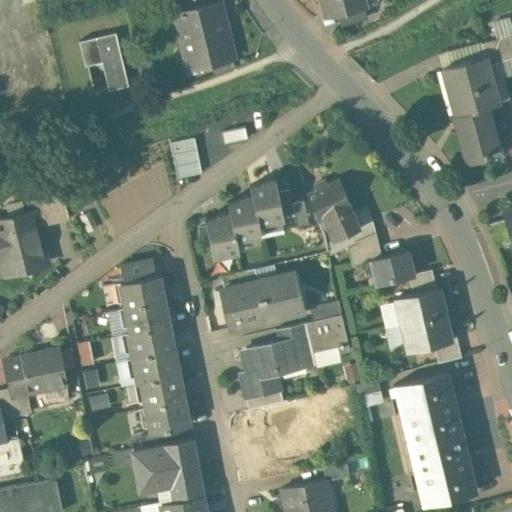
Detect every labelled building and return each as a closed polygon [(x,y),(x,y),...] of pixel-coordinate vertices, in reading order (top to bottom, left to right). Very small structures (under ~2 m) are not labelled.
[(321,0),(325,15),(360,6),(358,0),(321,0)] [(219,1),(178,11),(187,45),(184,45),(189,68),(210,63),(231,58),(233,57),(219,1)] [(115,32),(78,40),(84,65),(101,61),(108,89),(128,85),(115,32)] [(511,33),(481,42),(484,55),(487,63),(511,56),(511,33)] [(484,55),(447,65),(455,94),(459,93),(464,110),(486,104),(497,101),(487,63),(484,55)] [(231,58),(210,63),(213,75),(233,67),(231,58)] [(59,103),(51,105),(53,114),(61,112),(59,103)] [(486,104),(464,110),(456,112),(459,124),(457,125),(466,160),(487,154),(485,148),(497,145),(486,104)] [(244,126),(221,131),(223,143),(247,138),(244,126)] [(193,137),(170,142),(177,176),(201,172),(193,137)] [(274,177),(261,180),(261,182),(249,184),(250,194),(252,193),(258,223),(283,218),(282,214),(277,191),(274,177)] [(339,178),(327,183),(325,179),(314,184),(316,189),(306,193),(318,219),(322,217),(350,204),(339,178)] [(292,202),(289,188),(277,191),(282,214),(294,212),(292,202)] [(60,192),(24,201),(27,213),(34,211),(37,227),(66,219),(60,192)] [(250,194),(238,196),(239,198),(226,201),(228,210),(230,210),(236,240),(260,235),(258,223),(252,193),(250,194)] [(303,200),(292,202),(294,212),(296,226),(308,223),(303,200)] [(350,204),(322,217),(332,238),(360,226),(350,204)] [(511,207),(503,210),(511,241),(511,245),(511,207)] [(216,214),(204,217),(212,256),(238,251),(236,240),(230,210),(228,210),(216,212),(216,214)] [(27,213),(8,217),(8,219),(0,221),(0,254),(4,269),(24,264),(24,267),(43,262),(35,230),(38,230),(37,227),(34,211),(27,213)] [(332,238),(322,217),(318,219),(324,231),(326,241),(332,238)] [(505,218),(486,223),(490,231),(495,245),(511,241),(505,218)] [(375,232),(354,240),(359,262),(368,259),(368,258),(381,255),(375,232)] [(381,255),(368,258),(368,259),(374,283),(408,274),(414,273),(414,272),(408,249),(381,255)] [(151,257),(119,264),(122,280),(154,273),(151,257)] [(247,268),(221,275),(224,286),(250,280),(247,268)] [(431,268),(414,272),(414,273),(408,274),(412,292),(436,287),(431,268)] [(224,286),(220,287),(228,325),(302,307),(294,269),(250,280),(224,286)] [(122,280),(119,280),(124,306),(163,298),(157,272),(122,280)] [(412,292),(394,297),(400,322),(442,313),(440,302),(442,301),(438,286),(436,287),(412,292)] [(163,298),(124,306),(129,331),(165,324),(168,323),(163,298)] [(338,299),(308,305),(312,319),(340,313),(341,313),(338,299)] [(312,319),(304,321),(308,334),(299,336),(302,352),(337,344),(339,351),(348,349),(340,313),(312,319)] [(442,313),(400,322),(406,348),(433,342),(450,338),(450,337),(447,323),(445,323),(442,313)] [(304,321),(275,328),(277,341),(298,336),(299,336),(308,334),(304,321)] [(129,331),(126,331),(131,356),(170,348),(165,324),(129,331)] [(450,338),(433,342),(437,362),(461,356),(456,335),(450,337),(450,338)] [(277,341),(245,349),(250,372),(239,375),(245,399),(246,399),(281,390),(282,390),(278,371),(305,365),(302,352),(299,336),(298,336),(277,341)] [(81,363),(95,361),(92,337),(78,339),(81,363)] [(58,346),(19,354),(26,390),(65,382),(58,346)] [(170,348),(131,356),(137,381),(139,381),(175,373),(170,348)] [(447,372),(392,385),(406,443),(461,429),(447,372)] [(175,373),(139,381),(145,405),(183,398),(178,373),(175,373)] [(377,377),(354,383),(357,394),(379,389),(377,377)] [(20,380),(7,383),(8,387),(13,415),(26,412),(20,380)] [(8,387),(0,388),(0,408),(2,417),(13,415),(8,387)] [(338,387),(308,394),(311,408),(342,401),(338,387)] [(281,390),(246,399),(247,408),(283,400),(281,390)] [(94,394),(96,406),(111,403),(109,392),(94,394)] [(183,398),(145,405),(150,431),(160,429),(185,424),(188,423),(183,398)] [(305,408),(267,417),(276,460),(315,451),(305,408)] [(185,424),(160,429),(162,440),(187,435),(185,424)] [(150,431),(141,433),(143,444),(162,440),(160,429),(150,431)] [(461,429),(406,443),(421,503),(476,490),(461,429)] [(143,444),(132,447),(134,461),(140,487),(156,484),(159,500),(172,498),(201,492),(190,435),(162,440),(143,444)] [(0,441),(0,473),(24,469),(17,436),(6,438),(6,440),(0,441)] [(132,447),(117,449),(119,463),(134,461),(132,447)] [(105,453),(88,456),(90,470),(107,467),(105,453)] [(344,459),(322,464),(325,478),(348,473),(344,459)] [(55,476),(0,487),(0,511),(60,511),(62,511),(55,476)] [(330,511),(324,477),(280,486),(285,511),(330,511)] [(205,511),(201,492),(172,498),(159,500),(161,511),(205,511)]
